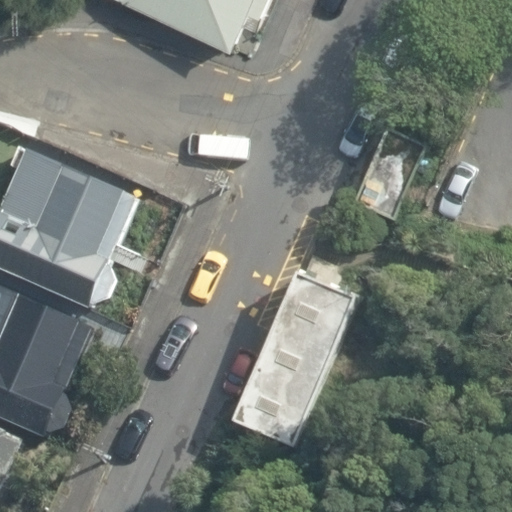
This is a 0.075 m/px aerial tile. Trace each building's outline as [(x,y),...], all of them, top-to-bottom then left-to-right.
[(127,0),(239,50),(255,13),(267,18),(275,0),(127,0)] [(360,208),(398,225),(431,150),(394,133),(360,208)] [(0,226),(0,271),(97,314),(99,308),(116,302),(124,284),(115,271),(145,202),(33,153),(0,226)] [(241,422),(296,447),(362,301),(306,276),(241,422)] [(0,418),(52,442),(82,375),(69,369),(89,323),(0,283),(0,418)] [(0,511),(30,445),(14,438),(15,435),(0,428),(0,511)]
